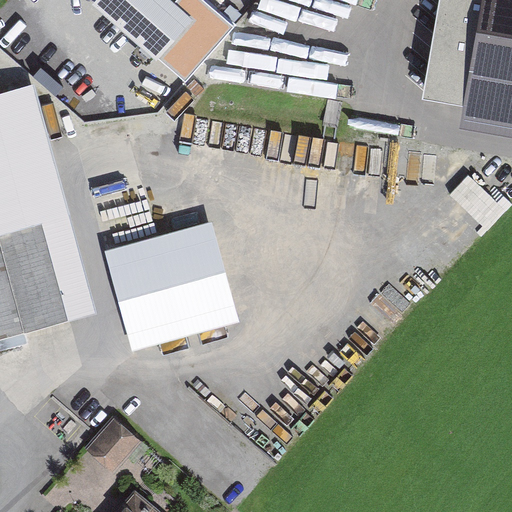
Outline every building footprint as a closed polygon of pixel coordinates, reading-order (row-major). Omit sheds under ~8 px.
[(194,11),(181,0),(97,0),(158,54),(194,11)] [(511,0),(481,0),(462,120),(511,128),(511,0)] [(310,42),(235,41),(234,83),(259,84),(259,71),(284,71),(284,74),(312,74),(312,92),(317,93),(317,83),(334,84),(335,35),(310,35),(310,42)] [(0,333),(69,315),(43,217),(71,210),(37,76),(0,85),(0,333)] [(97,309),(71,210),(43,217),(69,315),(97,309)] [(141,437),(121,418),(93,450),(113,469),(141,437)] [(164,511),(137,487),(113,511),(164,511)]
